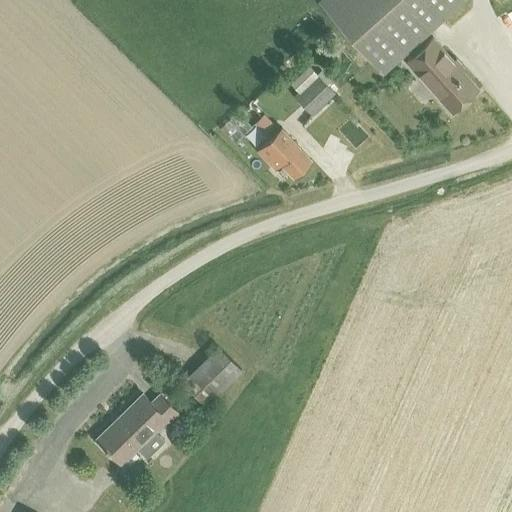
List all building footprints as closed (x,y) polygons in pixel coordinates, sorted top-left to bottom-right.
[(318,0),(382,71),(461,0),(318,0)] [(451,111),(477,88),(432,37),(407,60),(451,111)] [(317,74),(295,96),(311,113),(333,91),(317,74)] [(223,124),(235,138),(251,124),(239,110),(223,124)] [(280,163),(293,177),(311,159),(280,127),(257,150),(274,168),(280,163)] [(183,380),(206,404),(241,369),(218,346),(183,380)] [(121,463),(137,447),(147,457),(165,439),(156,430),(167,419),(171,423),(180,414),(160,394),(151,402),(142,393),(96,438),(121,463)]
